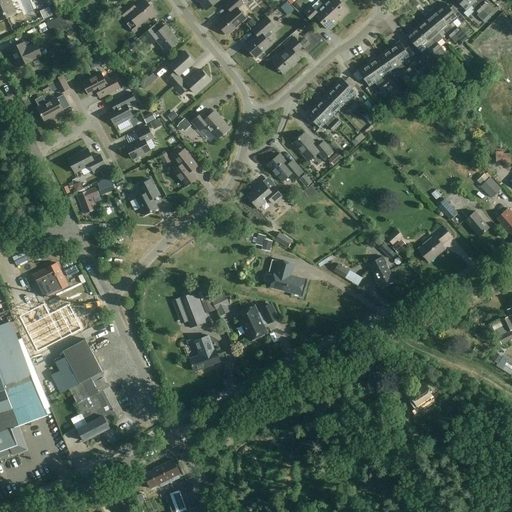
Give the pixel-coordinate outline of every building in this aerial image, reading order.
[(0,0),(0,20),(15,13),(9,0),(0,0)] [(197,0),(206,10),(218,1),(217,0),(197,0)] [(238,0),(230,0),(224,6),(228,11),(227,12),(228,13),(216,23),(227,36),(246,19),(237,9),(242,5),(238,0)] [(290,0),(300,9),(304,4),(299,0),(290,0)] [(327,0),(323,4),(337,20),(347,11),(337,0),(327,0)] [(488,15),(483,9),(483,10),(473,0),(455,0),(466,10),(471,5),(479,13),(477,15),(483,20),(488,15)] [(473,0),(483,10),(483,9),(487,5),(482,0),(473,0)] [(131,21),(126,25),(133,34),(141,28),(139,26),(148,18),(150,20),(156,15),(144,1),(135,8),(131,2),(119,12),(125,19),(128,17),(131,21)] [(287,1),(281,6),(284,10),(286,8),(288,11),(292,8),(287,1)] [(452,22),(458,17),(461,14),(457,10),(454,12),(446,2),(435,11),(459,39),(460,38),(462,41),(468,37),(461,28),(459,30),(452,22)] [(337,20),(323,4),(315,11),(310,5),(302,12),(312,22),(316,18),(327,30),(337,20)] [(55,19),(70,36),(80,27),(78,26),(79,25),(66,10),(55,19)] [(426,19),(438,33),(443,29),(454,43),(459,39),(435,11),(426,19)] [(491,17),(488,15),(483,20),(485,23),(491,17)] [(270,44),(266,40),(272,34),(270,31),(276,26),(268,16),(252,30),(256,34),(244,46),(255,58),(270,44)] [(90,27),(95,24),(90,17),(85,21),(90,27)] [(416,27),(440,56),(445,52),(437,43),(442,38),(438,33),(426,19),(416,27)] [(45,23),(38,26),(42,32),(48,28),(45,23)] [(153,26),(142,36),(150,46),(155,41),(165,53),(178,43),(169,32),(170,32),(165,26),(158,32),(153,26)] [(440,56),(416,27),(406,35),(418,50),(424,45),(436,60),(440,56)] [(295,54),(302,47),(303,46),(305,49),(311,43),(305,37),(302,40),(303,40),(299,44),(293,38),(286,45),(288,47),(272,62),(283,74),(300,59),(295,54)] [(18,67),(31,61),(43,56),(37,42),(32,44),(31,44),(30,43),(27,42),(24,42),(10,48),(18,67)] [(389,49),(406,74),(407,73),(410,76),(414,73),(405,61),(410,57),(399,42),(389,49)] [(378,56),(389,72),(396,68),(402,77),(406,74),(389,49),(378,56)] [(173,87),(181,80),(177,76),(193,62),(184,52),(168,66),(173,72),(166,79),(173,87)] [(437,72),(423,54),(418,58),(431,76),(437,72)] [(368,63),(385,88),(391,84),(385,75),(389,72),(378,56),(368,63)] [(480,57),(474,63),(481,71),(487,65),(480,57)] [(385,88),(368,63),(358,70),(368,86),(375,82),(381,91),(385,88)] [(163,65),(157,71),(161,75),(167,70),(163,65)] [(181,80),(173,87),(181,95),(188,88),(193,94),(209,80),(200,70),(185,84),(181,80)] [(100,72),(81,82),(88,96),(105,87),(109,94),(119,88),(114,77),(105,81),(100,72)] [(149,76),(153,81),(157,77),(153,73),(149,76)] [(53,80),(60,94),(69,89),(62,75),(53,80)] [(332,87),(359,114),(363,110),(359,105),(350,97),(356,92),(342,78),(332,87)] [(140,85),(144,89),(148,86),(144,81),(140,85)] [(359,114),(332,87),(323,96),(337,110),(342,105),(350,114),(351,112),(356,117),(359,114)] [(131,91),(120,97),(123,104),(107,112),(114,125),(132,116),(126,105),(135,101),(131,91)] [(337,110),(323,96),(314,105),(336,127),(341,122),(332,114),(337,110)] [(56,97),(37,108),(44,121),(63,111),(56,97)] [(374,119),(379,114),(368,100),(363,104),(374,119)] [(336,127),(314,105),(305,114),(318,128),(324,123),(332,131),(336,127)] [(201,113),(191,122),(199,131),(204,126),(216,139),(229,128),(214,112),(206,119),(201,113)] [(367,114),(364,117),(369,123),(372,119),(367,114)] [(146,127),(136,132),(139,139),(125,146),(132,160),(150,150),(145,142),(152,138),(146,127)] [(307,162),(311,158),(318,152),(323,158),(331,151),(322,142),(317,146),(313,142),(312,143),(303,133),(291,143),(307,162)] [(87,149),(67,158),(74,172),(89,165),(93,173),(106,167),(99,154),(92,158),(87,149)] [(183,150),(173,158),(179,166),(173,171),(185,187),(196,178),(188,168),(194,163),(183,150)] [(496,151),(496,162),(511,162),(511,153),(504,153),(504,151),(496,151)] [(338,152),(329,160),(334,165),(343,157),(338,152)] [(166,153),(160,156),(164,164),(171,161),(166,153)] [(278,155),(266,165),(280,182),(289,175),(293,180),(302,172),(292,161),(288,165),(278,155)] [(123,159),(119,161),(124,172),(129,170),(123,159)] [(202,181),(210,178),(207,167),(199,169),(202,181)] [(306,174),(299,179),(306,187),(312,182),(306,174)] [(101,195),(116,189),(111,177),(100,181),(101,182),(97,183),(101,195)] [(501,188),(490,177),(480,186),(491,198),(501,188)] [(150,179),(138,185),(142,195),(135,198),(144,215),(157,208),(150,195),(156,191),(150,179)] [(79,190),(85,186),(81,180),(75,184),(79,190)] [(255,188),(246,196),(256,208),(268,198),(272,204),(281,196),(272,186),(268,189),(261,180),(254,186),(255,188)] [(95,188),(76,195),(83,213),(96,208),(91,197),(98,194),(95,188)] [(441,195),(437,189),(431,193),(436,199),(441,195)] [(458,213),(445,198),(437,205),(450,220),(458,213)] [(505,211),(497,218),(511,235),(511,213),(509,215),(505,211)] [(475,212),(464,220),(478,237),(488,228),(475,212)] [(432,237),(418,249),(429,263),(446,249),(442,245),(452,236),(443,225),(430,235),(432,237)] [(397,229),(387,238),(393,245),(403,236),(397,229)] [(292,240),(279,232),(275,239),(287,247),(292,240)] [(258,233),(255,244),(263,246),(262,249),(270,251),(272,241),(265,239),(266,235),(258,233)] [(389,248),(385,253),(391,259),(395,254),(389,248)] [(382,256),(368,263),(377,281),(377,284),(380,285),(381,287),(383,286),(386,286),(387,283),(394,280),(385,264),(386,263),(382,256)] [(300,295),(304,279),(290,275),(293,264),(279,260),(275,271),(274,271),(270,287),(300,295)] [(34,274),(39,285),(44,282),(50,293),(57,290),(68,285),(57,263),(46,268),(34,274)] [(346,278),(350,271),(338,263),(334,271),(346,278)] [(349,280),(362,288),(367,280),(353,272),(349,280)] [(178,298),(185,316),(177,320),(181,332),(190,328),(208,321),(197,291),(178,298)] [(211,299),(217,311),(230,305),(224,293),(211,299)] [(13,314),(34,354),(78,332),(66,307),(43,319),(35,303),(13,314)] [(268,324),(279,318),(273,306),(270,307),(269,304),(260,308),(262,311),(258,313),(254,306),(242,311),(244,315),(239,317),(250,341),(267,333),(263,323),(267,321),(268,324)] [(511,338),(511,325),(508,317),(501,319),(504,326),(495,330),(501,344),(511,338)] [(9,321),(8,322),(0,324),(0,456),(26,447),(18,426),(48,415),(45,409),(45,408),(9,321)] [(220,361),(216,349),(214,350),(209,335),(194,341),(200,355),(190,359),(190,360),(191,360),(192,364),(191,364),(192,366),(193,366),(194,370),(194,371),(211,365),(210,364),(220,361)] [(95,345),(98,350),(113,343),(111,338),(95,345)] [(63,351),(79,383),(85,380),(107,422),(124,413),(85,339),(63,351)] [(85,380),(79,383),(69,388),(87,424),(78,429),(84,441),(110,428),(107,422),(85,380)] [(417,407),(418,406),(421,411),(435,402),(432,397),(433,397),(425,385),(410,394),(417,407)] [(173,460),(158,467),(162,475),(166,483),(167,484),(180,478),(178,475),(180,474),(173,460)] [(158,467),(143,474),(150,489),(160,484),(161,487),(167,484),(166,483),(162,475),(158,467)] [(166,495),(171,511),(180,511),(187,510),(180,490),(166,495)]
